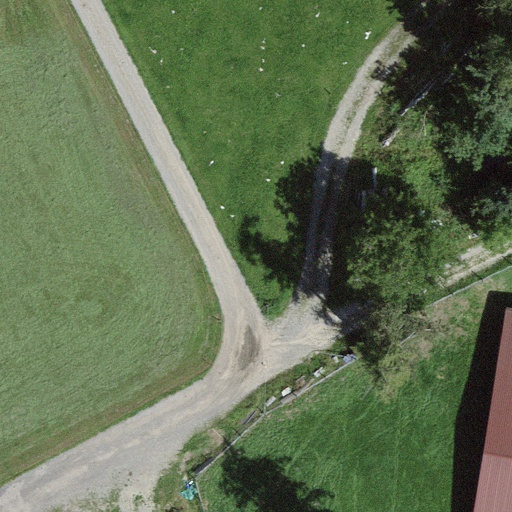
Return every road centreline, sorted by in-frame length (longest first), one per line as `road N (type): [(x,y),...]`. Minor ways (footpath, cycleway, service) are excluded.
road 1 (track): [(0,510),(511,234)]
road 2 (track): [(277,364),(84,0)]
